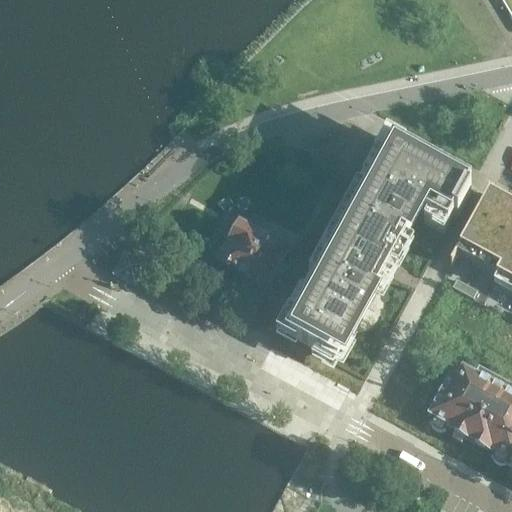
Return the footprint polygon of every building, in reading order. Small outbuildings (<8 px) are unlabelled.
[(511,0),(500,0),(511,19),(511,0)] [(337,368),(421,215),(448,230),(471,187),(392,145),(371,184),(369,187),(347,227),(286,339),(298,346),(315,356),(337,368)] [(488,198),(392,145),(347,227),(398,255),(395,259),(511,322),(511,209),(490,198),(489,197),(488,198)] [(267,292),(289,253),(288,253),(291,249),(273,239),(271,244),(240,226),(228,248),(226,248),(224,249),(222,250),(221,251),(219,253),(219,254),(218,256),(217,257),(217,260),(217,261),(218,263),(218,264),(219,265),(218,266),(267,292)] [(138,283),(146,268),(126,257),(115,277),(131,285),(137,283),(138,283)] [(511,394),(480,377),(477,382),(463,374),(458,383),(452,379),(428,422),(430,423),(430,425),(431,427),(431,429),(432,430),(433,431),(434,432),(436,433),(437,434),(439,434),(440,434),(442,434),(444,434),(445,434),(447,432),(492,457),(492,459),(492,461),(493,463),(495,465),(497,467),(499,468),(501,468),(503,468),(505,468),(506,468),(508,467),(509,466),(511,468),(511,466),(511,394)]
